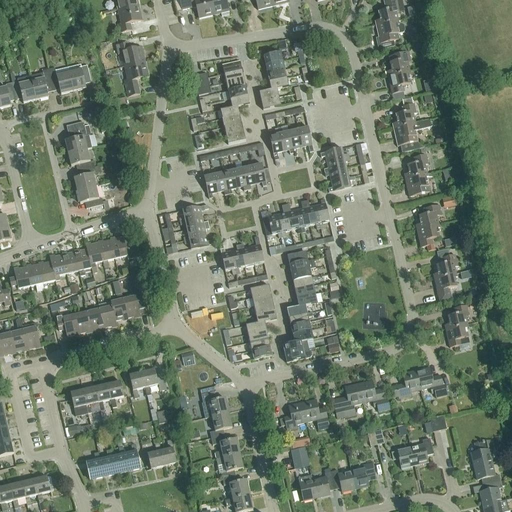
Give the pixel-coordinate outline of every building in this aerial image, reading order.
[(114,0),(118,12),(138,7),(136,0),(114,0)] [(213,16),(209,0),(179,0),(182,11),(195,8),(198,20),(213,16)] [(229,16),(228,13),(229,13),(226,1),(230,0),(209,0),(213,16),(221,15),(221,18),(229,16)] [(254,0),(257,11),(272,7),(270,0),(247,0),(248,0),(249,0),(254,0)] [(380,21),(375,22),(376,27),(378,27),(378,26),(398,22),(396,13),(398,12),(403,11),(400,0),(383,0),(386,11),(378,13),(380,21)] [(142,22),(138,7),(118,12),(121,24),(117,25),(120,35),(131,32),(130,25),(142,22)] [(381,38),(376,39),(379,51),(395,47),(394,42),(399,41),(397,35),(398,35),(403,33),(405,31),(403,26),(401,25),(399,25),(398,22),(378,26),(378,27),(381,38)] [(419,43),(418,37),(407,39),(408,45),(419,43)] [(121,55),(124,68),(145,63),(142,48),(129,51),(128,44),(116,47),(118,56),(121,55)] [(392,71),(389,72),(390,77),(410,72),(408,64),(410,63),(408,53),(396,56),(397,62),(390,64),(392,71)] [(263,58),(265,67),(283,63),(281,54),(263,58)] [(149,79),(145,63),(124,68),(127,81),(124,82),(128,98),(140,95),(137,82),(149,79)] [(226,85),(244,81),(240,63),(222,67),(226,85)] [(265,67),(267,75),(285,71),(283,63),(265,67)] [(80,66),(67,69),(73,93),(86,90),(85,85),(91,84),(87,67),(81,69),(80,66)] [(55,69),(48,71),(53,93),(60,91),(61,96),(73,93),(67,69),(55,72),(55,69)] [(42,75),(30,77),(36,102),(48,99),(47,94),(53,93),(48,71),(42,72),(42,75)] [(267,75),(269,83),(286,79),(285,71),(267,75)] [(410,76),(410,72),(390,77),(393,88),(390,88),(392,95),(404,93),(402,86),(410,85),(408,76),(410,76)] [(194,77),(197,91),(207,89),(209,88),(206,74),(194,77)] [(36,102),(30,77),(18,80),(18,83),(12,85),(16,101),(22,100),(23,105),(36,102)] [(288,88),(286,79),(269,83),(271,91),(271,92),(277,91),(288,88)] [(226,85),(228,93),(245,89),(244,81),(226,85)] [(10,103),(16,101),(12,85),(6,86),(7,89),(0,90),(0,110),(11,108),(10,103)] [(228,93),(230,101),(247,97),(245,89),(228,93)] [(261,103),(279,99),(277,91),(271,92),(271,91),(259,94),(261,103)] [(249,106),(247,97),(230,101),(231,109),(231,110),(238,108),(249,106)] [(127,105),(125,99),(116,101),(117,107),(127,105)] [(280,107),(279,99),(261,103),(263,111),(280,107)] [(397,124),(394,124),(395,129),(416,124),(414,116),(416,115),(414,105),(402,108),(403,114),(395,116),(397,124)] [(240,117),(238,108),(231,110),(231,109),(220,112),(222,121),(240,117)] [(242,125),(240,117),(222,121),(224,129),(242,125)] [(192,127),(197,126),(197,125),(204,124),(203,119),(195,120),(191,121),(192,127)] [(417,143),(416,137),(415,132),(430,128),(429,121),(416,124),(395,129),(398,141),(396,141),(397,148),(400,147),(417,143)] [(65,142),(68,155),(87,150),(92,149),(89,136),(87,137),(83,123),(67,127),(70,141),(65,142)] [(243,133),(242,125),(224,129),(226,137),(243,133)] [(300,125),(297,126),(298,130),(302,148),(308,147),(309,154),(313,153),(307,128),(301,130),(300,125)] [(277,153),(282,152),(277,129),(274,130),(275,135),(269,137),(274,161),(278,161),(277,153)] [(281,129),(277,129),(282,152),(288,151),(289,156),(293,155),(288,133),(282,134),(281,129)] [(296,149),(302,148),(298,130),(288,133),(293,155),(297,154),(296,149)] [(245,142),(243,133),(226,137),(228,146),(245,142)] [(402,154),(424,148),(417,143),(400,147),(402,154)] [(87,150),(68,155),(71,168),(76,167),(77,172),(94,168),(93,162),(90,162),(87,150)] [(326,164),(349,158),(348,155),(343,157),(341,150),(319,155),(320,159),(325,158),(326,164)] [(409,175),(406,175),(407,179),(427,175),(426,166),(428,166),(425,156),(413,159),(415,165),(407,166),(409,175)] [(324,175),(346,169),(344,163),(349,162),(349,158),(326,164),(328,170),(323,171),(324,175)] [(250,186),(256,185),(251,162),(247,163),(248,168),(242,170),(247,192),(251,191),(250,186)] [(251,162),(256,185),(261,184),(262,188),(266,187),(261,165),(255,167),(254,162),(251,162)] [(243,192),(247,192),(242,170),(236,171),(235,166),(231,167),(236,189),(242,188),(243,192)] [(230,191),(236,189),(231,167),(228,168),(229,173),(223,174),(228,196),(232,195),(230,191)] [(96,174),(94,168),(77,172),(79,179),(74,180),(77,192),(96,188),(93,175),(96,174)] [(348,179),(346,169),(324,175),(325,178),(329,177),(331,183),(348,179)] [(224,197),(228,196),(223,174),(217,175),(216,170),(212,171),(217,194),(223,192),(224,197)] [(217,194),(212,171),(209,172),(210,177),(204,178),(209,200),(212,200),(211,195),(217,194)] [(425,179),(428,179),(431,178),(430,175),(427,175),(407,179),(410,191),(407,192),(409,198),(429,194),(425,179)] [(348,179),(331,183),(332,189),(327,190),(328,194),(356,187),(353,178),(348,179)] [(96,188),(77,192),(81,205),(85,204),(86,208),(103,203),(102,199),(99,199),(96,188)] [(454,198),(441,200),(443,206),(446,205),(447,209),(456,207),(454,198)] [(315,208),(319,225),(329,223),(324,201),(320,202),(321,207),(315,208)] [(307,202),(304,203),(310,227),(315,226),(316,231),(320,230),(319,225),(315,208),(309,209),(307,202)] [(310,227),(304,203),(300,204),(302,211),(296,212),(301,234),(305,234),(304,229),(310,227)] [(288,206),(285,207),(291,232),(297,230),(298,235),(301,234),(296,212),(290,214),(289,209),(288,206)] [(420,225),(418,226),(419,230),(439,225),(437,217),(441,216),(439,206),(425,209),(426,215),(418,217),(420,225)] [(208,211),(207,207),(182,213),(183,219),(178,220),(179,224),(202,219),(201,213),(208,211)] [(283,215),(277,217),(282,239),(286,238),(285,233),(291,232),(285,207),(281,208),(282,211),(283,215)] [(1,218),(0,212),(0,231),(9,229),(6,216),(1,218)] [(282,239),(277,217),(271,218),(270,214),(266,214),(271,236),(277,235),(278,240),(282,239)] [(203,225),(202,219),(179,224),(180,226),(185,225),(186,232),(208,227),(208,224),(203,225)] [(428,252),(434,251),(431,241),(439,239),(437,230),(443,229),(442,225),(439,226),(439,225),(419,230),(421,242),(419,243),(420,249),(426,247),(428,252)] [(163,237),(173,235),(171,226),(167,227),(167,230),(162,231),(163,237)] [(209,231),(208,227),(186,232),(187,238),(183,239),(184,243),(206,238),(205,232),(209,231)] [(0,244),(12,242),(9,229),(0,231),(0,244)] [(171,246),(175,245),(173,235),(163,237),(164,243),(170,241),(171,246)] [(206,238),(184,243),(184,246),(189,245),(191,251),(213,246),(212,243),(208,244),(206,238)] [(250,249),(254,267),(263,264),(257,238),(254,239),(256,248),(250,249)] [(124,239),(111,242),(115,260),(127,257),(128,261),(135,259),(132,245),(126,246),(124,239)] [(111,242),(99,245),(103,263),(104,269),(109,268),(108,262),(115,260),(111,242)] [(95,265),(103,263),(99,245),(86,247),(87,251),(91,270),(93,275),(97,274),(95,265)] [(175,245),(171,246),(171,249),(166,250),(167,256),(177,254),(175,245)] [(239,247),(244,269),(254,267),(250,249),(244,251),(243,246),(239,247)] [(238,270),(244,269),(239,247),(235,247),(236,252),(230,253),(235,276),(239,275),(238,270)] [(285,254),(284,249),(275,251),(274,248),(269,249),(271,257),(285,254)] [(233,276),(235,276),(230,253),(225,255),(224,250),(220,251),(225,273),(232,272),(233,276)] [(87,251),(75,254),(79,273),(80,278),(85,277),(84,272),(91,270),(87,251)] [(67,276),(79,273),(75,254),(63,257),(67,276)] [(289,267),(308,262),(306,254),(287,258),(289,267)] [(438,274),(435,275),(436,280),(456,275),(454,269),(457,269),(456,266),(454,256),(442,259),(444,264),(436,266),(438,274)] [(59,278),(67,276),(63,257),(50,260),(51,264),(55,279),(56,283),(60,282),(59,278)] [(309,271),(309,270),(315,269),(313,261),(308,263),(308,262),(289,267),(291,275),(309,271)] [(39,266),(43,285),(56,283),(55,279),(51,264),(39,266)] [(39,266),(26,269),(31,288),(35,287),(37,293),(44,292),(43,286),(43,285),(39,266)] [(14,272),(16,281),(9,282),(13,295),(19,294),(19,291),(31,288),(26,269),(14,272)] [(311,279),(309,271),(291,275),(292,283),(311,279)] [(456,275),(436,280),(438,287),(435,288),(438,298),(450,296),(449,290),(456,288),(454,280),(457,279),(456,275)] [(313,288),(312,282),(316,281),(316,278),(311,279),(292,283),(294,292),(313,288)] [(96,287),(94,280),(85,282),(87,289),(96,287)] [(114,283),(116,295),(122,293),(120,282),(114,283)] [(0,285),(0,304),(4,304),(5,307),(11,306),(8,291),(2,292),(0,285)] [(72,295),(79,293),(77,286),(70,287),(72,295)] [(250,291),(252,300),(270,296),(268,287),(250,291)] [(315,296),(313,288),(294,292),(296,300),(315,296)] [(136,297),(123,300),(128,320),(141,317),(140,313),(146,312),(141,292),(135,293),(136,297)] [(123,300),(123,301),(121,295),(117,296),(118,302),(111,303),(112,308),(115,323),(115,322),(116,322),(128,320),(123,300)] [(252,300),(254,308),(272,304),(270,296),(252,300)] [(315,296),(296,300),(298,309),(306,307),(317,305),(315,296)] [(19,311),(26,309),(24,302),(17,304),(19,311)] [(254,308),(255,317),(274,312),(272,304),(254,308)] [(51,315),(58,314),(56,305),(50,307),(51,315)] [(104,330),(100,311),(99,307),(94,308),(95,312),(88,313),(92,332),(104,330)] [(307,315),(306,307),(298,309),(287,311),(288,319),(307,315)] [(449,325),(447,325),(448,331),(468,326),(466,317),(468,317),(466,307),(454,310),(455,315),(447,317),(449,325)] [(117,327),(116,322),(115,322),(115,323),(112,308),(100,311),(104,330),(117,327)] [(276,321),(274,312),(255,317),(257,325),(264,323),(264,324),(276,321)] [(80,335),(92,332),(88,313),(75,316),(80,335)] [(309,324),(308,318),(313,317),(312,314),(307,315),(288,319),(290,328),(309,324)] [(80,335),(75,316),(63,319),(62,315),(55,317),(59,333),(66,331),(67,338),(80,335)] [(22,328),(23,328),(21,320),(17,321),(15,323),(18,332),(11,334),(15,353),(28,350),(22,328)] [(266,332),(264,324),(264,323),(257,325),(246,327),(248,336),(266,332)] [(37,324),(23,328),(22,328),(28,350),(41,347),(36,329),(38,328),(38,325),(37,324)] [(311,332),(309,324),(290,328),(292,336),(311,332)] [(449,349),(462,346),(469,345),(466,330),(468,329),(468,326),(448,331),(450,342),(448,343),(449,349)] [(5,330),(6,335),(0,336),(0,342),(3,356),(15,353),(11,334),(10,334),(9,329),(5,330)] [(268,340),(266,332),(248,336),(249,344),(268,340)] [(301,343),(306,342),(313,341),(311,332),(292,336),(294,345),(301,343)] [(55,342),(54,337),(44,339),(45,345),(55,342)] [(270,349),(268,340),(249,344),(251,353),(270,349)] [(282,347),(284,356),(308,350),(306,342),(301,343),(294,345),(282,347)] [(340,351),(338,344),(333,345),(329,346),(330,350),(334,349),(335,352),(340,351)] [(272,357),(270,349),(251,353),(253,361),(272,357)] [(310,352),(308,351),(308,350),(284,356),(286,365),(305,360),(310,359),(311,357),(310,352)] [(179,361),(173,363),(175,371),(181,369),(179,361)] [(430,389),(430,392),(431,396),(435,395),(436,400),(447,397),(445,386),(442,386),(440,377),(431,379),(429,369),(416,372),(420,392),(430,389)] [(158,386),(159,392),(166,391),(162,370),(155,372),(158,386)] [(155,371),(142,374),(146,389),(145,389),(147,397),(151,396),(149,388),(158,386),(155,372),(155,371)] [(410,394),(420,392),(416,372),(402,375),(404,385),(395,387),(398,400),(411,397),(410,394)] [(137,391),(145,389),(146,389),(142,374),(130,377),(133,392),(135,400),(139,399),(137,391)] [(371,382),(358,385),(363,405),(372,403),(374,409),(377,408),(378,414),(390,411),(387,400),(385,400),(382,390),(374,392),(371,382)] [(111,401),(113,410),(117,409),(115,400),(124,398),(120,383),(108,386),(111,401)] [(363,405),(358,385),(345,388),(347,398),(333,401),(337,421),(356,417),(353,407),(363,405)] [(102,403),(111,401),(108,386),(96,388),(99,404),(98,404),(100,412),(104,411),(102,403)] [(86,407),(88,415),(92,414),(90,406),(98,404),(99,404),(96,388),(84,391),(87,407),(86,407)] [(88,415),(86,407),(87,407),(84,391),(71,394),(75,410),(74,410),(76,418),(88,415)] [(212,418),(229,415),(225,399),(216,401),(214,393),(201,396),(203,405),(202,405),(205,420),(212,418)] [(315,401),(302,404),(307,424),(316,421),(318,431),(329,429),(324,409),(317,411),(315,401)] [(297,426),(307,424),(302,404),(288,407),(290,417),(283,418),(286,432),(297,429),(297,426)] [(156,414),(159,425),(166,424),(164,412),(156,414)] [(232,429),(229,415),(212,418),(215,432),(209,433),(211,440),(224,437),(223,431),(232,429)] [(437,419),(440,432),(446,430),(443,417),(437,419)] [(440,432),(437,419),(430,420),(433,433),(440,432)] [(89,427),(81,428),(83,435),(91,434),(89,427)] [(77,436),(75,428),(68,429),(70,438),(77,436)] [(0,444),(10,442),(7,430),(0,431),(0,444)] [(374,433),(377,446),(384,445),(381,431),(374,433)] [(377,446),(374,433),(367,434),(370,448),(377,446)] [(215,461),(240,455),(237,441),(226,443),(224,437),(211,440),(212,446),(220,445),(222,452),(214,454),(215,461)] [(309,439),(291,443),(293,450),(310,446),(309,439)] [(414,467),(428,464),(426,457),(433,455),(430,439),(422,441),(423,446),(410,448),(414,467)] [(160,452),(164,467),(176,465),(173,450),(174,450),(172,441),(168,442),(169,450),(161,452),(160,452)] [(471,455),(474,468),(492,463),(489,451),(492,450),(490,441),(475,444),(477,453),(471,455)] [(0,458),(13,455),(10,442),(0,444),(0,458)] [(160,452),(161,452),(159,444),(155,445),(157,453),(148,455),(151,470),(164,467),(160,452)] [(125,456),(124,457),(127,473),(140,470),(135,446),(130,447),(132,455),(125,456)] [(398,460),(401,470),(414,467),(410,448),(397,452),(397,453),(392,454),(393,461),(398,460)] [(112,459),(111,459),(115,475),(127,473),(124,457),(125,456),(123,449),(118,450),(120,457),(112,459)] [(293,459),(306,456),(305,449),(292,452),(293,459)] [(103,478),(115,475),(111,459),(112,459),(111,451),(106,452),(108,460),(100,462),(99,462),(103,478)] [(95,463),(86,465),(90,481),(103,478),(99,462),(100,462),(98,454),(94,455),(95,463)] [(243,470),(240,455),(215,461),(219,475),(221,475),(222,481),(236,478),(235,472),(243,470)] [(481,480),(482,486),(501,482),(499,476),(495,477),(492,463),(474,468),(477,481),(481,480)] [(351,472),(355,490),(369,487),(367,482),(376,480),(372,464),(364,466),(364,469),(351,472)] [(342,493),(355,490),(351,472),(338,475),(337,471),(331,473),(335,490),(341,489),(342,493)] [(325,478),(313,481),(317,499),(330,496),(329,492),(335,490),(331,473),(324,474),(325,478)] [(312,477),(298,480),(303,503),(317,499),(313,481),(312,477)] [(47,478),(35,481),(39,496),(38,496),(40,504),(44,503),(42,495),(51,493),(47,478)] [(233,500),(249,496),(246,482),(237,484),(236,478),(222,481),(224,487),(229,486),(233,500)] [(30,498),(38,496),(39,496),(35,481),(23,484),(26,499),(25,499),(27,507),(31,506),(30,498)] [(479,493),(482,507),(501,502),(498,489),(502,488),(502,487),(504,487),(503,482),(501,482),(482,486),(484,492),(479,493)] [(17,501),(25,499),(26,499),(23,484),(10,486),(14,502),(13,502),(15,510),(19,509),(17,501)] [(5,504),(13,502),(14,502),(10,486),(0,488),(0,498),(1,504),(1,505),(2,511),(5,511),(7,511),(5,504)] [(249,511),(253,511),(249,496),(233,500),(224,502),(226,508),(234,506),(235,511),(249,511)] [(508,511),(506,501),(501,502),(482,507),(483,511),(508,511)]
